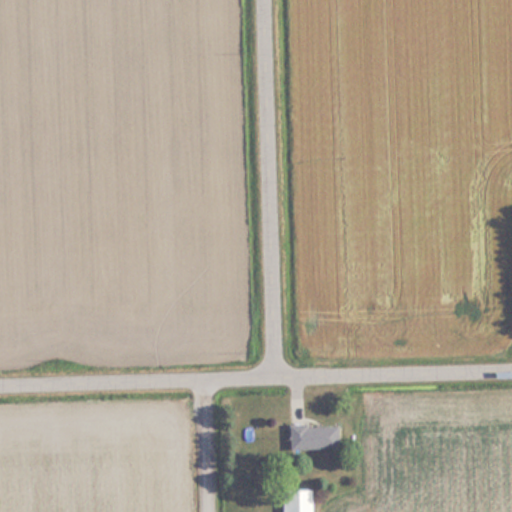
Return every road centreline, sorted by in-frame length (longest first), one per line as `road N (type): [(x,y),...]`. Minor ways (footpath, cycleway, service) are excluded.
road 1 (secondary): [(0,385),(511,371)]
road 2 (residential): [(278,378),(266,0)]
road 3 (residential): [(211,511),(208,380)]
